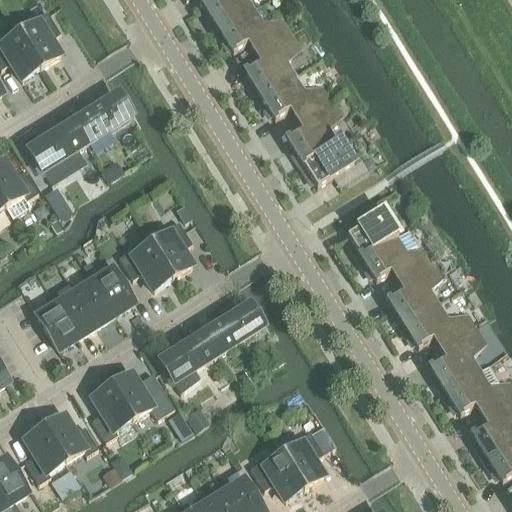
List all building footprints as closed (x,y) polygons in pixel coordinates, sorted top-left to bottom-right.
[(218,0),(220,2),(204,12),(207,18),(205,19),(214,37),(215,37),(253,13),(245,0),(244,0),(218,0)] [(249,48),(255,59),(292,36),(282,21),(262,27),(253,13),(215,37),(215,38),(227,54),(229,53),(233,58),(249,48)] [(20,38),(19,39),(41,74),(60,62),(50,46),(61,39),(47,17),(35,24),(38,29),(21,40),(20,38)] [(257,105),(295,80),(287,67),(301,51),(292,36),(255,59),(262,69),(246,79),(249,85),(247,86),(256,104),(257,105)] [(41,74),(19,39),(2,50),(0,47),(0,73),(1,75),(12,68),(22,86),(24,85),(23,83),(40,73),(41,74)] [(297,126),(303,122),(334,103),(324,88),(304,94),(295,80),(257,105),(269,121),(271,120),(275,126),(291,116),(297,126)] [(118,101),(73,129),(87,150),(131,123),(118,101)] [(334,103),(303,122),(297,126),(304,136),(288,146),(291,152),(289,153),(298,171),(299,172),(337,148),(336,147),(328,135),(343,118),(334,103)] [(87,150),(73,129),(29,157),(43,178),(73,159),(83,153),(87,150)] [(336,147),(337,148),(299,172),(299,173),(299,172),(311,188),(313,187),(317,193),(333,183),(340,194),(369,176),(357,157),(356,158),(348,161),(338,146),(336,147)] [(83,153),(73,159),(79,169),(81,168),(89,163),(83,153)] [(370,162),(364,166),(369,174),(375,170),(370,162)] [(3,168),(0,169),(0,203),(5,212),(4,212),(5,213),(6,213),(11,221),(30,210),(28,206),(38,199),(24,177),(14,183),(3,166),(2,167),(3,168)] [(116,166),(102,174),(109,186),(123,178),(116,166)] [(358,266),(396,242),(396,243),(398,242),(389,227),(395,221),(396,220),(385,201),(356,219),(363,230),(347,241),(350,246),(348,248),(357,265),(358,266)] [(185,210),(177,215),(184,227),(192,222),(185,210)] [(57,224),(50,228),(56,238),(62,234),(57,224)] [(172,283),(171,284),(172,285),(192,272),(182,256),(193,250),(179,227),(167,235),(170,240),(153,250),(152,251),(172,283)] [(404,256),(396,243),(396,242),(358,266),(358,267),(370,283),(372,281),(376,287),(392,277),(398,287),(435,265),(425,249),(404,256)] [(171,284),(172,283),(152,251),(153,250),(152,249),(134,260),(131,256),(119,263),(133,286),(143,279),(154,296),(156,295),(155,294),(171,284)] [(435,265),(398,287),(405,298),(389,308),(393,314),(390,315),(399,332),(399,333),(400,333),(438,309),(429,296),(444,280),(435,265)] [(89,267),(83,271),(87,277),(93,273),(89,267)] [(87,277),(114,321),(134,309),(112,275),(99,283),(93,273),(87,277)] [(114,321),(87,277),(81,280),(87,291),(75,298),(96,333),(114,321)] [(50,300),(78,344),(96,333),(75,298),(62,306),(56,296),(50,300)] [(50,300),(44,303),(51,314),(37,322),(59,356),(78,344),(50,300)] [(440,355),(446,351),(477,332),(467,316),(446,323),(438,309),(400,333),(400,334),(412,350),(414,348),(418,354),(434,344),(440,355)] [(205,339),(218,361),(263,333),(249,312),(205,339)] [(477,332),(446,351),(440,355),(447,365),(431,375),(434,381),(432,382),(441,400),(442,400),(480,376),(472,363),(486,347),(477,332)] [(161,367),(174,388),(181,399),(200,384),(195,375),(218,361),(205,339),(161,367)] [(487,372),(480,376),(442,400),(442,401),(454,417),(456,415),(460,421),(476,411),(482,422),(488,418),(511,403),(511,387),(509,384),(497,387),(487,372)] [(244,377),(236,383),(241,392),(250,386),(244,377)] [(174,413),(155,383),(139,393),(131,379),(129,380),(130,381),(113,392),(112,392),(133,425),(132,425),(133,427),(151,415),(157,424),(174,413)] [(112,392),(113,392),(112,391),(92,403),(103,419),(92,426),(106,448),(118,441),(115,436),(132,425),(133,425),(112,392)] [(511,403),(488,418),(482,422),(489,432),(473,442),(476,448),(474,449),(483,467),(484,468),(511,449),(511,403)] [(200,415),(187,423),(195,437),(196,437),(209,429),(206,426),(200,415)] [(179,416),(169,423),(173,430),(184,423),(179,416)] [(45,434),(65,467),(65,469),(84,457),(87,462),(99,454),(85,432),(74,439),(63,421),(62,422),(63,423),(46,434),(45,434)] [(48,478),(65,467),(45,434),(46,434),(45,433),(25,445),(35,461),(25,468),(39,490),(51,483),(48,478)] [(277,451),(283,460),(283,459),(284,461),(283,461),(304,494),(303,494),(304,495),(324,483),(313,467),(324,460),(310,438),(299,445),(296,440),(277,451)] [(323,445),(322,446),(329,458),(336,453),(329,441),(323,445)] [(511,449),(484,468),(496,484),(498,483),(502,489),(511,482),(511,449)] [(284,461),(283,459),(283,460),(265,471),(262,467),(250,474),(264,496),(275,490),(285,507),(287,506),(286,504),(303,494),(304,494),(283,461),(284,461)] [(0,467),(0,496),(9,511),(17,511),(14,506),(27,498),(6,464),(0,467)] [(123,470),(116,475),(121,483),(132,476),(129,471),(123,470)] [(113,474),(102,481),(108,491),(119,484),(113,474)] [(218,487),(233,511),(260,511),(244,485),(230,494),(224,483),(218,487)] [(208,511),(233,511),(218,487),(212,491),(219,501),(206,509),(208,511)] [(0,511),(9,511),(0,496),(0,511)] [(155,511),(148,502),(135,511),(155,511)]
